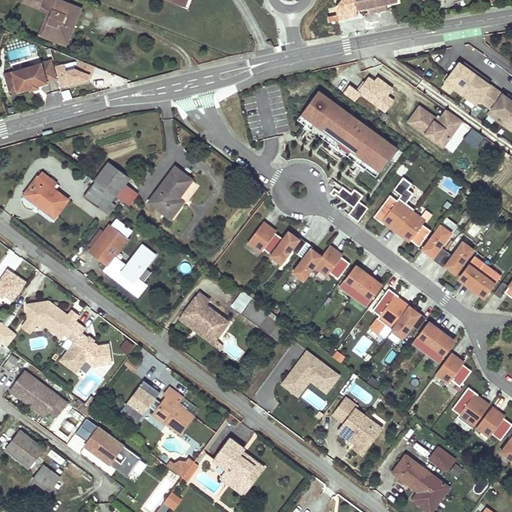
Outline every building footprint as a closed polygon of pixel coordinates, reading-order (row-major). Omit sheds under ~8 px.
[(41,6),(43,0),(21,0),(20,3),(39,10),(41,6)] [(53,11),(43,34),(67,43),(81,10),(57,0),(43,0),(41,6),(53,11)] [(356,10),(354,0),(343,0),(337,9),(339,20),(358,16),(356,10)] [(369,14),(378,13),(375,0),(354,0),(356,10),(368,8),(369,14)] [(375,0),(378,13),(387,11),(385,4),(397,2),(396,0),(375,0)] [(439,0),(447,9),(456,0),(439,0)] [(39,36),(66,47),(67,43),(43,34),(53,11),(41,6),(39,10),(47,13),(39,36)] [(64,66),(56,68),(61,87),(91,80),(96,68),(79,61),(76,69),(68,71),(67,67),(64,66)] [(52,62),(13,73),(18,90),(19,92),(30,89),(31,91),(39,89),(38,87),(48,84),(47,82),(57,79),(52,62)] [(452,88),(459,93),(475,71),(469,67),(468,69),(462,65),(459,62),(450,74),(447,78),(456,84),(452,88)] [(475,71),(459,93),(467,98),(470,94),(478,100),(485,105),(496,90),(486,82),(480,78),(482,76),(475,71)] [(13,73),(5,75),(10,92),(18,90),(13,73)] [(394,87),(377,76),(375,80),(368,76),(358,91),(349,85),(343,93),(355,102),(360,94),(385,112),(394,99),(389,95),(394,87)] [(456,84),(447,78),(444,82),(452,88),(456,84)] [(399,146),(317,87),(300,110),(381,170),(399,146)] [(64,101),(72,100),(70,90),(62,92),(64,101)] [(496,90),(485,105),(492,110),(500,116),(497,120),(504,125),(511,114),(511,100),(511,101),(506,97),(496,90)] [(478,100),(470,94),(467,98),(475,104),(478,100)] [(420,105),(407,123),(433,142),(439,135),(446,141),(462,119),(447,109),(440,120),(420,105)] [(500,116),(492,110),(488,114),(497,120),(500,116)] [(462,137),(461,136),(469,127),(465,123),(447,145),(452,150),(462,137)] [(472,131),(467,138),(479,147),(485,140),(472,131)] [(441,148),(446,141),(439,135),(433,142),(441,148)] [(115,195),(119,189),(128,179),(108,163),(95,180),(115,195)] [(177,196),(184,188),(191,179),(175,167),(149,200),(170,217),(183,200),(177,196)] [(56,183),(40,171),(36,176),(52,188),(56,183)] [(54,216),(67,199),(52,188),(36,176),(24,193),(54,216)] [(409,239),(411,238),(419,244),(431,228),(422,222),(425,218),(421,215),(413,209),(415,207),(407,201),(414,192),(407,187),(411,182),(405,177),(396,189),(402,193),(398,199),(397,198),(390,193),(374,215),(384,222),(384,221),(387,218),(393,222),(390,225),(403,235),(409,239)] [(115,195),(95,180),(84,194),(98,205),(105,196),(111,200),(115,195)] [(337,193),(354,206),(359,200),(363,194),(355,189),(352,193),(343,187),(340,191),(335,187),(332,192),(336,195),(337,193)] [(105,196),(98,205),(110,215),(117,205),(111,200),(105,196)] [(367,210),(369,207),(359,200),(354,206),(348,214),(358,221),(367,210)] [(427,208),(421,215),(425,218),(427,220),(433,213),(427,208)] [(110,225),(127,238),(131,233),(114,220),(110,225)] [(268,224),(262,220),(246,241),(259,251),(262,247),(270,253),(282,237),(273,231),(272,232),(266,227),(267,226),(268,224)] [(448,250),(441,245),(452,231),(441,223),(423,247),(431,253),(433,255),(432,257),(444,266),(446,264),(456,272),(475,248),(464,240),(453,254),(448,250)] [(127,238),(110,225),(89,252),(106,266),(114,255),(127,238)] [(298,237),(288,229),(284,234),(294,242),(298,237)] [(284,234),(282,237),(270,253),(269,254),(280,262),(291,248),(297,252),(306,240),(299,235),(298,237),(294,242),(284,234)] [(313,245),(306,240),(297,252),(302,257),(292,271),(303,279),(313,265),(317,259),(308,252),(312,247),(313,245)] [(321,254),(317,259),(313,265),(327,275),(330,271),(338,277),(350,261),(341,255),(340,256),(333,252),(334,250),(336,248),(329,244),(321,254)] [(155,254),(143,245),(127,265),(114,255),(106,266),(103,270),(138,296),(147,284),(137,277),(155,254)] [(321,254),(312,247),(308,252),(317,259),(321,254)] [(488,294),(501,276),(488,266),(474,255),(461,274),(468,279),(465,282),(478,292),(481,289),(488,294)] [(339,284),(353,294),(369,273),(362,268),(360,271),(353,266),(339,284)] [(27,280),(9,268),(0,280),(0,297),(3,299),(5,296),(13,301),(27,280)] [(375,278),(369,273),(353,294),(366,305),(380,286),(373,281),(375,278)] [(468,279),(461,274),(458,277),(465,282),(468,279)] [(501,297),(510,285),(504,280),(495,292),(501,297)] [(397,296),(398,294),(388,287),(372,309),(378,314),(369,326),(377,332),(384,323),(392,329),(406,309),(409,305),(403,300),(400,303),(394,299),(397,296)] [(488,294),(481,289),(478,292),(485,297),(488,294)] [(210,300),(200,292),(195,298),(206,306),(210,300)] [(269,310),(252,297),(250,302),(266,314),(269,310)] [(215,339),(228,322),(206,306),(195,298),(183,315),(215,339)] [(67,334),(77,320),(81,315),(80,314),(73,309),(69,314),(56,304),(55,306),(47,301),(28,303),(30,318),(38,324),(45,323),(64,337),(67,334)] [(270,333),(278,322),(266,314),(250,302),(242,312),(270,333)] [(416,317),(419,313),(409,305),(406,309),(416,317)] [(392,329),(391,329),(402,337),(411,324),(418,329),(427,317),(420,312),(419,313),(416,317),(406,309),(392,329)] [(215,339),(183,315),(180,319),(212,343),(215,339)] [(32,332),(38,324),(30,318),(24,326),(32,332)] [(78,348),(71,349),(66,356),(81,367),(88,359),(96,365),(114,362),(111,343),(101,345),(95,340),(93,342),(89,339),(91,337),(84,332),(87,327),(77,320),(67,334),(70,336),(77,341),(81,344),(78,348)] [(9,329),(0,323),(0,341),(7,347),(13,338),(6,333),(9,329)] [(412,341),(426,351),(443,330),(435,324),(433,328),(426,323),(412,341)] [(16,335),(9,329),(6,333),(13,338),(16,335)] [(449,334),(443,330),(426,351),(439,361),(453,343),(446,338),(449,334)] [(126,339),(121,347),(128,352),(133,343),(126,339)] [(78,348),(81,344),(77,341),(71,349),(78,348)] [(296,358),(281,378),(291,386),(293,383),(299,388),(307,377),(324,389),(336,372),(306,349),(298,359),(296,358)] [(344,356),(336,350),(332,356),(340,361),(344,356)] [(458,356),(452,352),(436,373),(449,383),(452,379),(460,385),(462,383),(472,370),(463,363),(462,364),(455,360),(456,358),(458,356)] [(141,363),(131,355),(129,357),(126,361),(136,369),(141,363)] [(78,372),(81,367),(66,356),(63,360),(78,372)] [(44,416),(47,411),(56,418),(66,404),(57,397),(24,373),(11,391),(44,416)] [(163,389),(146,377),(123,407),(140,420),(154,402),(159,406),(164,400),(158,396),(163,389)] [(291,386),(281,378),(279,381),(295,393),(299,388),(293,383),(291,386)] [(164,400),(162,402),(159,406),(171,416),(168,421),(183,432),(189,422),(196,413),(179,400),(184,392),(171,383),(166,390),(169,393),(164,400)] [(479,394),(469,386),(452,408),(459,414),(457,417),(473,428),(490,404),(484,399),(481,403),(475,398),(478,395),(479,394)] [(89,416),(93,410),(92,408),(78,398),(76,401),(80,404),(78,407),(89,416)] [(354,446),(352,449),(360,455),(381,427),(344,398),(330,416),(342,425),(340,427),(358,441),(354,446)] [(171,416),(159,406),(156,411),(168,421),(171,416)] [(498,411),(492,407),(476,428),(489,438),(492,434),(500,441),(504,435),(511,424),(503,418),(502,419),(496,415),(497,413),(498,411)] [(142,458),(87,419),(76,434),(88,443),(85,447),(128,477),(142,458)] [(511,423),(511,424),(504,435),(509,439),(499,452),(511,460),(511,459),(511,458),(511,423)] [(358,441),(340,427),(337,432),(354,446),(358,441)] [(29,468),(36,458),(44,448),(21,430),(6,450),(29,468)] [(229,437),(222,446),(258,473),(258,472),(263,466),(254,459),(251,463),(238,453),(241,449),(242,447),(229,437)] [(258,473),(222,446),(213,458),(227,468),(222,474),(238,486),(247,473),(253,478),(258,473)] [(445,470),(449,465),(454,459),(437,447),(429,458),(445,470)] [(251,463),(254,459),(241,449),(238,453),(251,463)] [(50,457),(63,463),(66,456),(53,450),(50,457)] [(443,483),(406,455),(393,472),(419,492),(413,500),(425,509),(443,483)] [(182,477),(194,463),(189,459),(186,463),(180,461),(175,465),(171,462),(168,467),(170,468),(182,477)] [(194,463),(182,477),(186,480),(198,465),(194,462),(194,463)] [(457,476),(463,468),(455,463),(449,471),(457,476)] [(58,485),(56,483),(54,482),(59,476),(43,464),(30,479),(46,491),(51,484),(56,488),(58,485)] [(198,465),(186,480),(191,484),(202,468),(198,465)] [(220,477),(243,493),(253,478),(247,473),(238,486),(222,474),(220,477)] [(443,483),(425,509),(428,511),(435,511),(452,489),(443,483)] [(181,500),(172,493),(158,511),(166,511),(170,507),(174,510),(181,500)]
